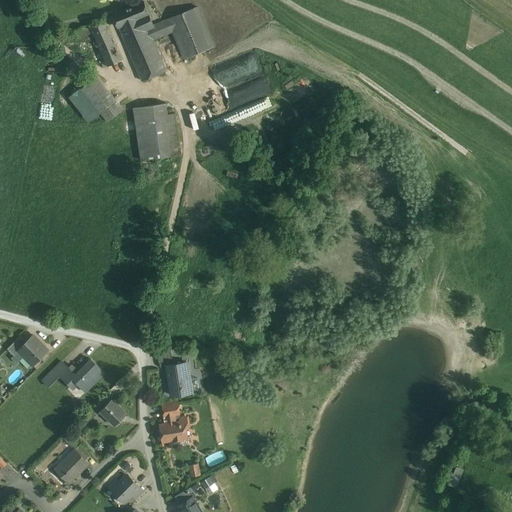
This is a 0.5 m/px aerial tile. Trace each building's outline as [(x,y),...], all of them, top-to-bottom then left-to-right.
[(143,2),(112,14),(118,26),(122,37),(148,27),(148,28),(153,26),(153,25),(143,2)] [(163,22),(153,25),(153,26),(148,28),(153,39),(172,31),(183,58),(204,50),(213,46),(197,7),(163,22)] [(122,60),(104,18),(89,24),(108,66),(122,60)] [(148,27),(122,37),(141,81),(166,70),(153,39),(148,28),(148,27)] [(97,77),(81,89),(100,113),(116,101),(97,77)] [(87,123),(100,113),(81,89),(68,100),(87,123)] [(116,101),(100,113),(107,122),(123,110),(116,101)] [(166,103),(137,107),(144,159),(173,155),(168,117),(166,103)] [(176,116),(168,117),(173,155),(181,154),(176,116)] [(20,336),(7,349),(14,356),(18,352),(18,351),(26,343),(20,336)] [(26,343),(18,351),(18,352),(32,365),(47,350),(33,336),(26,343)] [(91,360),(76,376),(69,369),(60,377),(70,387),(75,382),(86,393),(105,374),(91,360)] [(62,362),(54,371),(60,377),(69,369),(62,362)] [(187,363),(167,366),(171,396),(191,393),(187,363)] [(60,377),(54,371),(42,382),(49,389),(60,377)] [(126,414),(112,400),(100,411),(114,426),(126,414)] [(177,401),(161,403),(164,417),(166,417),(174,415),(179,414),(177,401)] [(92,409),(81,419),(87,425),(97,414),(92,409)] [(180,418),(178,421),(178,422),(176,422),(174,415),(166,417),(167,424),(159,425),(162,442),(187,437),(186,428),(189,424),(188,419),(185,417),(180,418)] [(87,425),(81,419),(76,424),(81,430),(87,425)] [(90,455),(80,444),(74,450),(76,452),(77,452),(85,460),(90,455)] [(76,452),(66,462),(64,460),(55,469),(69,483),(89,464),(85,460),(77,452),(76,452)] [(0,457),(0,465),(4,468),(8,463),(1,456),(0,457)] [(198,464),(188,465),(191,480),(201,478),(198,464)] [(461,475),(450,471),(446,483),(457,487),(461,475)] [(220,489),(214,474),(204,478),(209,493),(220,489)] [(127,475),(119,483),(116,481),(110,487),(113,490),(124,502),(131,495),(139,487),(127,475)] [(139,487),(131,495),(136,500),(145,491),(140,486),(139,487)] [(191,487),(175,496),(180,505),(193,497),(194,497),(196,496),(191,487)] [(180,505),(177,506),(180,511),(201,511),(198,507),(199,506),(194,497),(193,497),(180,505)] [(0,511),(16,511),(18,511),(10,503),(0,511)]
